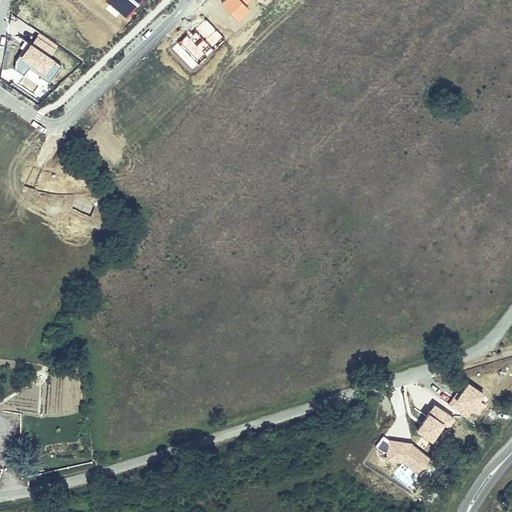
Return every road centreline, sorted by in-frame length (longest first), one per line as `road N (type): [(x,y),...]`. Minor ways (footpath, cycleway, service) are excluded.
road 1 (unclassified): [(511,311),(457,358),(77,477),(0,492)]
road 2 (residential): [(179,0),(53,120),(0,85)]
